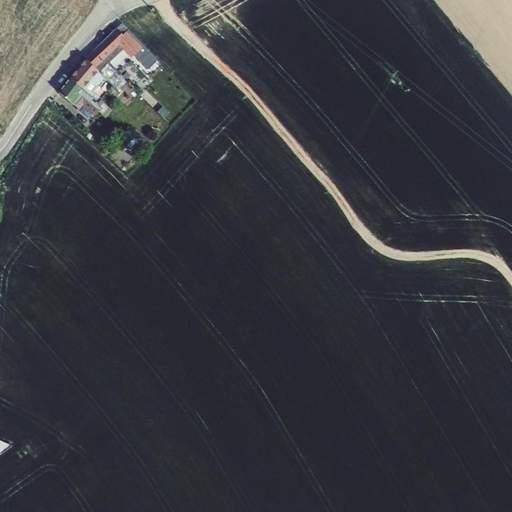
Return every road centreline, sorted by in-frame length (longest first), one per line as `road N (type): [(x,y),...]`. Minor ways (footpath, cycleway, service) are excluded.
road 1 (track): [(511,280),(483,247),(400,258),(377,251),(158,0)]
road 2 (unclassified): [(0,150),(91,28),(136,0)]
